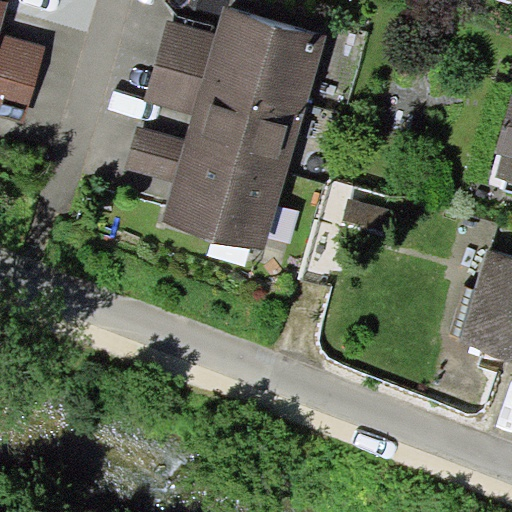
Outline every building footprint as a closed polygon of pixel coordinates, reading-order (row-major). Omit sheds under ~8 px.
[(0,0),(0,77),(34,87),(45,48),(0,35),(9,2),(0,0)] [(168,21),(155,63),(307,107),(327,36),(224,6),(216,35),(168,21)] [(192,116),(185,139),(137,125),(131,149),(282,192),(307,107),(155,63),(144,101),(192,116)] [(34,87),(0,77),(0,116),(24,123),(34,87)] [(511,91),(495,149),(501,151),(494,174),(511,179),(511,91)] [(265,250),(282,192),(131,149),(125,169),(173,183),(162,221),(265,250)] [(511,254),(487,247),(460,340),(511,355),(511,254)]
